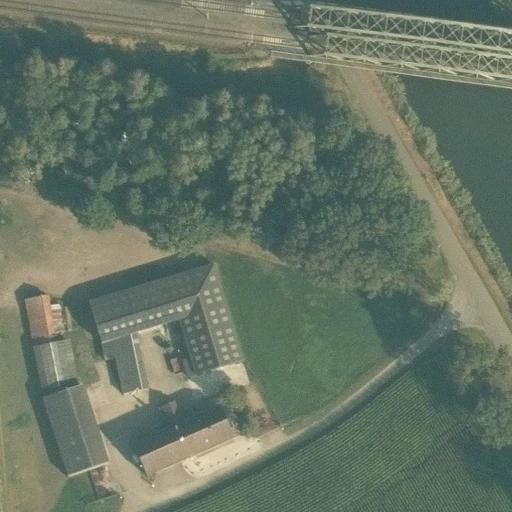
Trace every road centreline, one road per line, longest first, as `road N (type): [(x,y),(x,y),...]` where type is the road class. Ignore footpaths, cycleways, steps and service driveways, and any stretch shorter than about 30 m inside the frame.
road 1 (unclassified): [(146,511),(360,399),(485,271)]
road 2 (unclassified): [(485,271),(365,99),(310,0)]
